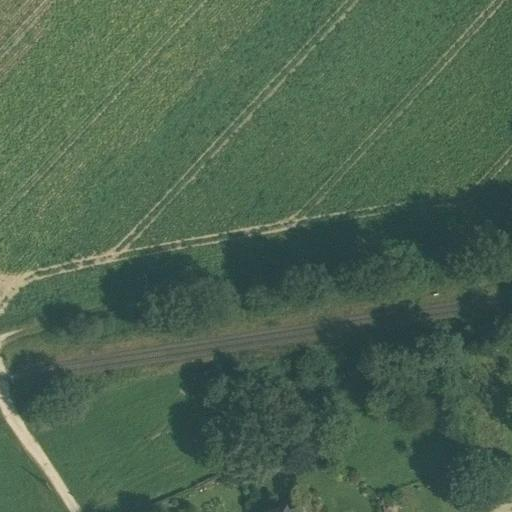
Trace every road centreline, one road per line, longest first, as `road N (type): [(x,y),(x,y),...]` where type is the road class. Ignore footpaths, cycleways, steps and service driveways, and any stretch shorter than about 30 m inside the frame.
road 1 (track): [(0,334),(511,246)]
road 2 (track): [(73,511),(21,433),(0,379)]
